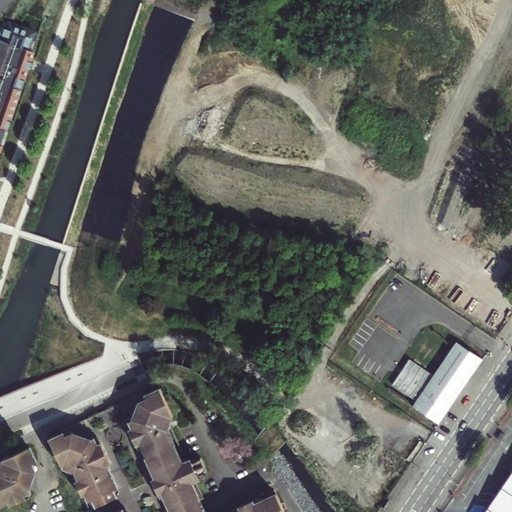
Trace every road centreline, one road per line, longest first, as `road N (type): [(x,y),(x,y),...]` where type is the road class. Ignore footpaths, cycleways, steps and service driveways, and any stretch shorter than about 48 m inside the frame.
road 1 (tertiary): [(511,354),(404,511)]
road 2 (tertiary): [(423,511),(511,381)]
